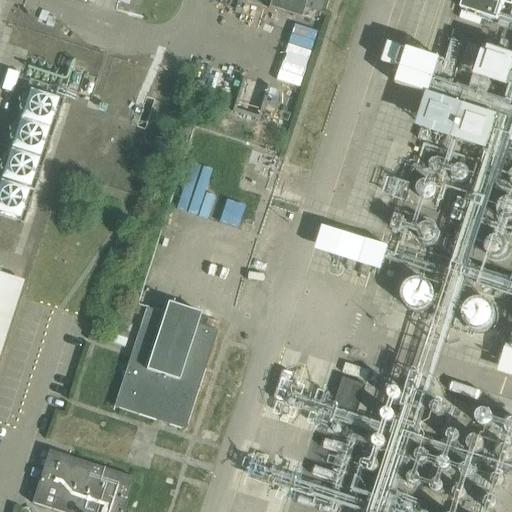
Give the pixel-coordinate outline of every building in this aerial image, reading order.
[(270,0),(268,9),(300,20),(304,9),(322,15),(326,0),(270,0)] [(463,0),(460,10),(498,22),(505,0),(463,0)] [(412,119),(483,144),(498,99),(444,80),(453,55),(403,37),(387,82),(421,94),(412,119)] [(67,70),(36,59),(0,165),(0,206),(19,213),(67,70)] [(291,127),(316,136),(335,85),(310,76),(291,127)] [(511,190),(511,189),(507,187),(504,186),(501,187),(497,189),(495,192),(495,195),(495,198),(497,201),(500,204),(503,205),(507,204),(510,202),(511,200),(511,190)] [(501,233),(501,232),(500,228),(499,225),(496,223),(492,222),(488,223),(486,224),(484,227),(483,230),(483,234),(484,237),(488,240),(491,241),(495,240),(499,238),(500,236),(501,233)] [(382,271),(390,246),(326,226),(318,250),(382,271)] [(439,281),(438,275),(435,269),(432,267),(428,265),(423,264),(417,265),(412,268),(409,271),(407,274),(406,280),(407,286),(410,291),(415,295),(421,297),(424,297),(429,296),(434,293),(438,287),(439,281)] [(0,352),(23,283),(0,275),(0,352)] [(501,302),(500,295),(496,289),(490,286),(483,285),(480,286),(476,287),(472,290),(469,295),(468,302),(469,308),(473,314),(478,317),(483,318),(490,318),(496,314),(500,308),(501,302)] [(146,309),(114,408),(185,431),(217,332),(196,326),(200,315),(167,305),(163,315),(146,309)] [(125,349),(132,326),(115,321),(109,344),(125,349)] [(343,380),(334,409),(357,416),(367,387),(343,380)] [(187,444),(63,404),(56,427),(164,461),(156,487),(172,492),(187,444)] [(124,511),(134,481),(48,452),(31,504),(54,511),(124,511)]
